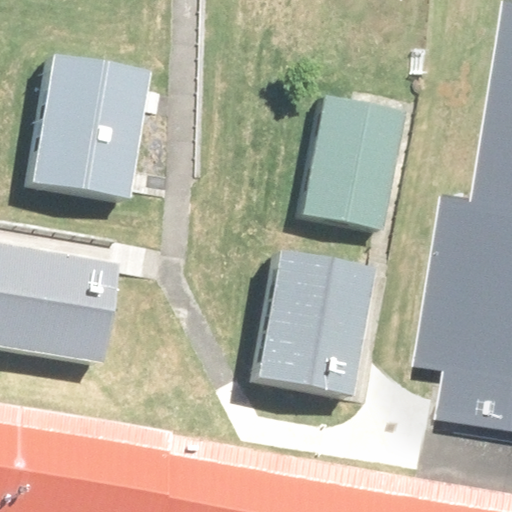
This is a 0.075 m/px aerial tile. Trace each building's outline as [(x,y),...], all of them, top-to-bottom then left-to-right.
[(511,427),(511,57),(490,200),(462,195),(434,366),(461,370),(453,418),(511,427)] [(146,72),(30,59),(12,208),(129,221),(146,72)] [(410,129),(319,110),(295,227),(387,246),(410,129)] [(124,268),(0,250),(0,346),(111,362),(124,268)] [(325,260),(265,250),(245,376),(353,393),(374,267),(325,260)] [(505,511),(0,431),(0,511),(505,511)]
